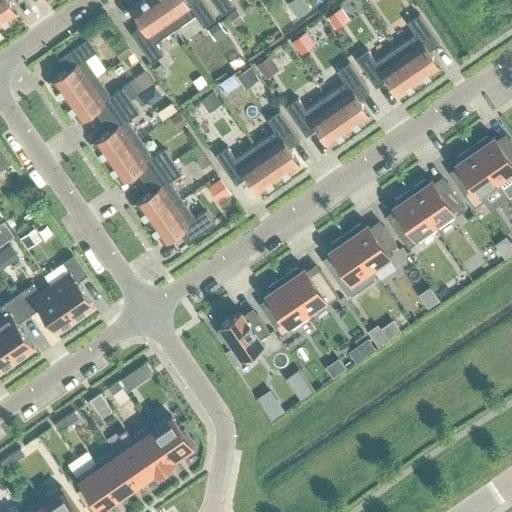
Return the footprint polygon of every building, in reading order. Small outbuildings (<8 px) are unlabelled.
[(0,0),(0,21),(17,10),(9,0),(0,0)] [(173,25),(155,0),(138,0),(129,6),(140,23),(129,30),(150,60),(162,51),(153,39),(173,25)] [(155,0),(173,25),(193,12),(201,24),(214,16),(202,0),(155,0)] [(212,0),(220,11),(232,3),(230,0),(212,0)] [(297,16),(310,7),(304,0),(288,0),(286,2),(297,16)] [(340,5),(325,15),(334,28),(349,18),(340,5)] [(233,24),(242,17),(234,6),(225,13),(233,24)] [(414,32),(394,46),(418,79),(439,65),(427,49),(438,41),(419,12),(406,21),(414,32)] [(217,19),(206,27),(213,38),(225,30),(217,19)] [(296,30),(306,43),(320,33),(310,20),(296,30)] [(62,98),(97,75),(84,56),(96,48),(87,35),(57,56),(65,67),(49,79),(62,98)] [(131,49),(123,37),(111,46),(119,57),(131,49)] [(287,56),(298,49),(292,39),(280,46),(287,56)] [(418,79),(394,46),(375,59),(367,48),(354,56),(374,85),(385,77),(396,94),(418,79)] [(344,81),(324,94),(347,128),(368,113),(357,97),(368,89),(348,61),(336,69),(344,81)] [(245,87),(258,77),(249,64),(236,74),(245,87)] [(129,97),(151,83),(142,70),(121,85),(129,97)] [(109,93),(97,75),(62,99),(76,118),(92,107),(100,118),(129,97),(121,85),(109,93)] [(153,85),(138,95),(143,103),(149,104),(160,96),(153,85)] [(198,96),(206,108),(219,99),(211,87),(198,96)] [(347,128),(324,94),(305,108),(297,96),(284,105),(304,134),(315,126),(326,142),(347,128)] [(138,110),(129,97),(100,118),(107,129),(91,140),(104,160),(139,136),(126,118),(138,110)] [(162,118),(175,108),(170,100),(156,110),(162,118)] [(274,129),(254,142),(277,176),(298,162),(287,145),(298,138),(278,109),(266,117),(274,129)] [(177,111),(169,118),(177,128),(185,122),(177,111)] [(473,145),(499,182),(511,172),(511,142),(508,136),(498,142),(491,132),(473,145)] [(139,136),(104,160),(118,179),(134,168),(142,179),(171,158),(163,146),(151,154),(139,136)] [(277,176),(254,142),(234,156),(226,144),(214,152),(234,182),(245,174),(256,191),(277,176)] [(480,195),(499,182),(473,145),(455,158),(462,168),(452,174),(473,205),(483,198),(480,195)] [(0,166),(9,161),(0,147),(0,166)] [(197,153),(181,164),(190,177),(206,166),(197,153)] [(149,190),(133,201),(146,221),(181,197),(168,179),(180,171),(171,158),(142,179),(149,190)] [(350,192),(392,167),(388,159),(345,184),(350,192)] [(410,189),(435,226),(463,207),(444,180),(435,186),(428,176),(410,189)] [(408,245),(435,226),(410,189),(391,201),(398,212),(389,218),(408,245)] [(214,220),(205,207),(193,215),(181,197),(146,221),(160,240),(176,229),(184,240),(214,220)] [(0,242),(13,233),(2,218),(0,219),(0,242)] [(365,220),(346,232),(369,265),(372,269),(391,257),(386,249),(395,243),(381,223),(372,230),(365,220)] [(36,227),(22,237),(29,247),(43,237),(36,227)] [(369,265),(346,232),(328,245),(335,255),(326,262),(342,285),(369,265)] [(511,243),(505,233),(494,241),(504,256),(511,250),(511,243)] [(477,266),(497,253),(488,240),(468,253),(477,266)] [(0,262),(13,254),(5,242),(0,245),(0,262)] [(43,273),(50,283),(74,317),(93,304),(76,280),(86,272),(73,252),(43,273)] [(283,276),(309,313),(336,294),(317,267),(308,274),(301,263),(283,276)] [(281,332),(309,313),(283,276),(264,289),(271,299),(262,305),(281,332)] [(446,278),(432,288),(440,300),(454,290),(446,278)] [(74,317),(50,283),(39,291),(32,281),(14,293),(27,313),(38,306),(55,330),(74,317)] [(27,313),(14,293),(0,302),(0,311),(3,316),(0,317),(0,336),(15,358),(34,345),(17,320),(27,313)] [(404,304),(387,313),(393,325),(410,316),(404,304)] [(244,358),(264,344),(259,337),(268,331),(254,311),(245,317),(238,307),(218,321),(221,325),(218,327),(227,341),(231,338),(244,358)] [(375,323),(366,329),(377,345),(386,339),(375,323)] [(0,368),(15,358),(0,336),(0,368)] [(367,337),(357,344),(364,354),(374,347),(367,337)] [(144,358),(132,367),(140,378),(152,370),(144,358)] [(116,378),(106,385),(110,391),(120,384),(116,378)] [(306,378),(291,388),(299,399),(314,389),(306,378)] [(98,391),(89,397),(96,408),(105,401),(98,391)] [(275,399),(262,408),(270,419),(283,410),(275,399)] [(72,409),(62,415),(67,422),(77,416),(72,409)] [(169,412),(150,426),(171,456),(193,441),(183,427),(180,428),(169,412)] [(62,415),(52,422),(57,429),(67,422),(62,415)] [(130,435),(153,469),(155,470),(172,458),(171,456),(150,426),(148,423),(130,435)] [(122,441),(112,447),(136,481),(153,469),(130,435),(124,427),(116,432),(122,441)] [(18,446),(8,453),(12,460),(23,453),(18,446)] [(136,481),(112,447),(94,459),(118,493),(136,481)] [(8,453),(0,458),(0,462),(3,466),(12,460),(8,453)] [(118,493),(94,459),(75,473),(98,507),(118,493)] [(79,511),(60,483),(40,497),(50,511),(79,511)] [(23,509),(24,511),(50,511),(40,497),(23,509)]
